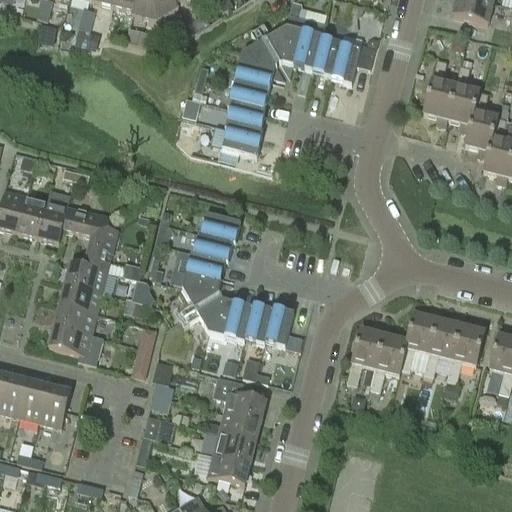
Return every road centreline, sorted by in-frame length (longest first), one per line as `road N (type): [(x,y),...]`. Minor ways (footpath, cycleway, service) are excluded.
road 1 (residential): [(408,271),(366,184),(412,0)]
road 2 (residential): [(286,511),(334,321),(408,271)]
road 3 (residential): [(97,484),(117,401),(107,389),(0,363)]
